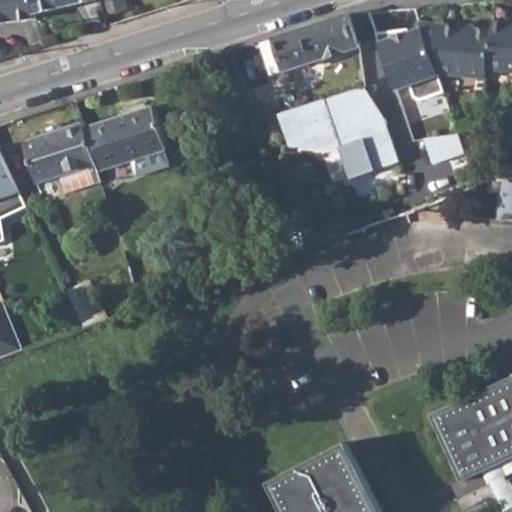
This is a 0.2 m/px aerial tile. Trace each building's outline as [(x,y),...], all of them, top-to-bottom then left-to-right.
[(0,0),(0,22),(38,18),(37,11),(34,0),(0,0)] [(90,0),(34,0),(37,11),(90,0)] [(360,47),(357,39),(348,14),(304,28),(315,61),(360,47)] [(490,30),(485,69),(511,71),(511,19),(506,19),(506,22),(491,21),(490,30)] [(443,30),(424,28),(428,40),(439,72),(484,77),(485,69),(490,30),(475,29),(475,26),(458,24),(457,27),(443,26),(443,30)] [(304,28),(277,37),(287,70),(315,61),(304,28)] [(428,40),(424,28),(410,33),(402,36),(401,31),(392,32),(394,38),(381,43),(397,90),(412,85),(416,97),(422,100),(446,92),(439,72),(428,40)] [(381,43),(394,38),(392,32),(377,34),(381,43)] [(271,75),(287,70),(277,37),(260,42),(271,75)] [(377,83),(280,110),(293,155),(342,141),(352,176),(400,162),(377,83)] [(87,129),(101,172),(168,150),(154,107),(87,129)] [(24,142),(44,201),(104,182),(101,172),(87,129),(85,121),(24,142)] [(461,129),(428,139),(435,163),(468,153),(461,129)] [(198,193),(207,197),(208,197),(217,192),(220,184),(218,178),(208,172),(200,175),(195,184),(198,193)] [(511,173),(504,172),(499,215),(511,216),(511,173)] [(299,247),(324,241),(315,207),(290,214),(299,247)] [(0,304),(0,359),(26,350),(6,302),(0,304)] [(511,366),(426,410),(459,476),(511,448),(511,366)] [(511,511),(511,502),(492,511),(385,511),(347,437),(271,476),(288,511),(511,511)]
